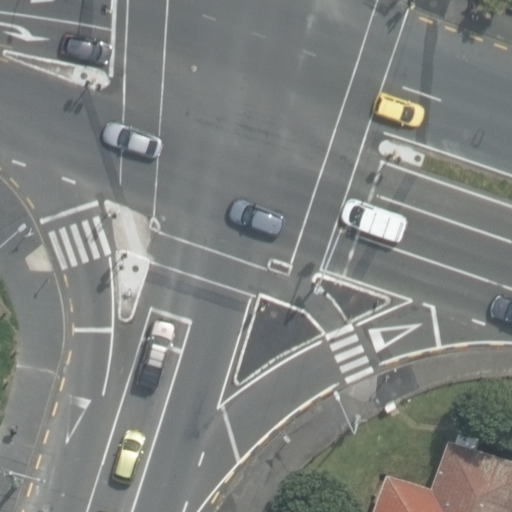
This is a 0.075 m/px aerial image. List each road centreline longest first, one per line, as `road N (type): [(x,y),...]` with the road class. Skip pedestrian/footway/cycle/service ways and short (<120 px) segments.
road 1 (tertiary): [(511,295),(476,297),(344,344),(271,383),(143,511)]
road 2 (tertiary): [(102,511),(83,271),(35,149),(0,103)]
road 3 (tertiary): [(235,172),(118,511)]
road 4 (trunk): [(511,261),(235,172)]
road 5 (trunk): [(0,0),(276,22)]
road 6 (trunk): [(276,22),(511,106)]
road 7 (trunk): [(235,172),(0,95)]
road 8 (tertiary): [(235,172),(276,22)]
